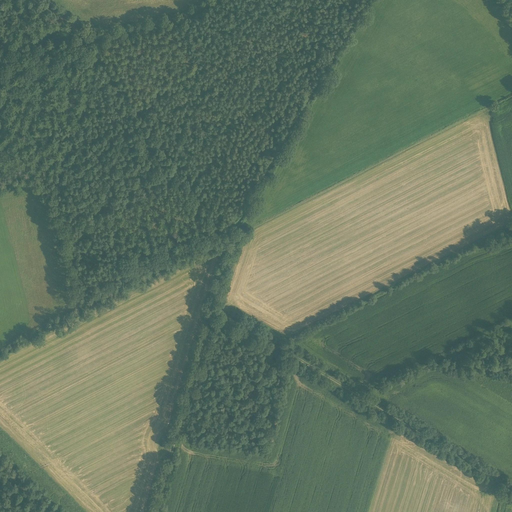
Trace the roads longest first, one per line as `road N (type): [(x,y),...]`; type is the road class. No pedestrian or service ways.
road 1 (track): [(511,486),(213,304),(151,511)]
road 2 (unclassified): [(0,57),(184,16),(214,0)]
